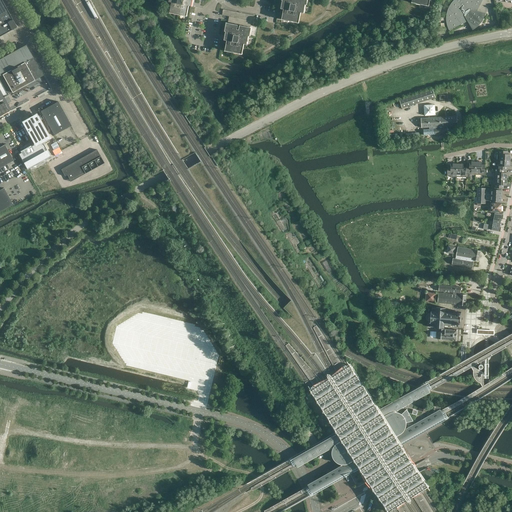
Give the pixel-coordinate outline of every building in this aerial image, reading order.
[(0,0),(0,36),(12,30),(16,28),(16,27),(1,0),(0,0)] [(170,0),(170,2),(172,2),(170,11),(170,12),(174,13),(175,12),(183,14),(183,15),(187,16),(187,15),(189,6),(191,6),(191,2),(192,2),(192,0),(170,0)] [(282,0),(282,5),(283,5),(282,9),(284,9),(282,18),(282,19),(286,20),(287,19),(295,21),(294,22),(299,23),(299,22),(301,13),(303,13),(303,9),(305,9),(306,1),(307,1),(307,0),(295,0),(296,0),(293,0),(282,0)] [(476,11),(482,0),(454,0),(455,0),(451,4),(449,8),(447,13),(447,18),(447,23),(447,25),(447,26),(448,26),(448,27),(448,28),(449,30),(467,21),(473,30),(474,29),(476,28),(479,25),(480,23),(482,21),(484,17),(484,16),(485,14),(476,11)] [(223,9),(222,15),(229,17),(228,23),(227,23),(226,27),(227,28),(225,36),(226,36),(225,40),(227,41),(225,50),(226,50),(225,51),(230,51),(230,50),(238,52),(238,53),(242,54),(242,53),(243,53),(244,44),(246,44),(247,40),(248,40),(250,32),(251,32),(251,28),(250,28),(252,21),(253,21),(254,15),(242,13),(240,25),(239,32),(237,31),(238,25),(239,25),(241,13),(223,9)] [(0,90),(4,97),(12,93),(13,94),(17,92),(18,93),(27,88),(25,85),(43,76),(33,58),(26,45),(0,59),(0,90)] [(4,97),(0,90),(0,116),(9,111),(11,110),(4,97)] [(433,90),(399,101),(402,108),(435,98),(433,90)] [(71,126),(58,102),(40,111),(54,135),(71,126)] [(425,116),(432,116),(436,115),(435,104),(424,105),(425,116)] [(36,113),(21,122),(35,147),(50,139),(36,113)] [(444,126),(447,126),(457,125),(457,116),(421,118),(422,128),(444,126)] [(447,133),(447,126),(444,126),(444,128),(428,129),(428,135),(447,133)] [(0,167),(13,161),(5,145),(0,147),(0,167)] [(71,182),(104,164),(97,150),(61,170),(65,177),(67,175),(71,182)] [(497,160),(510,161),(511,154),(506,154),(506,151),(508,151),(498,151),(497,160)] [(510,167),(510,161),(497,160),(497,166),(498,166),(498,169),(506,169),(506,167),(510,167)] [(475,175),(476,162),(469,161),(469,166),(466,166),(466,173),(469,174),(469,175),(475,175)] [(482,162),(476,162),(475,175),(485,175),(485,165),(485,166),(482,166),(482,162)] [(456,177),(457,164),(451,163),(451,168),(448,168),(448,166),(447,166),(447,175),(450,175),(450,177),(456,177)] [(466,177),(466,173),(466,166),(467,164),(466,164),(466,168),(463,168),(463,164),(457,164),(456,177),(466,177)] [(507,170),(506,169),(498,169),(494,169),(494,179),(507,179),(507,173),(503,173),(503,170),(507,170)] [(507,185),(507,179),(494,179),(493,185),(495,185),(494,188),(504,188),(502,188),(502,185),(507,185)] [(0,190),(0,211),(13,204),(11,204),(3,189),(4,188),(0,190)] [(477,188),(477,197),(474,197),(474,203),(485,204),(486,188),(477,188)] [(501,212),(501,204),(490,204),(490,211),(501,212)] [(473,260),(478,261),(480,252),(458,247),(456,259),(453,258),(452,264),(472,268),(473,260)] [(450,294),(439,293),(438,303),(456,305),(457,305),(461,305),(462,305),(465,305),(466,296),(460,295),(461,287),(440,285),(439,291),(454,293),(453,293),(453,295),(452,294),(452,293),(450,293),(450,294)] [(436,303),(437,295),(428,294),(428,302),(436,303)] [(443,329),(450,330),(450,328),(450,324),(453,324),(453,326),(454,327),(455,327),(456,326),(456,325),(457,325),(457,326),(460,326),(460,322),(460,316),(461,316),(461,313),(458,312),(458,313),(457,313),(457,312),(456,312),(456,311),(455,311),(454,311),(454,312),(454,313),(446,313),(446,309),(445,309),(445,308),(436,308),(432,308),(432,312),(431,312),(431,313),(429,313),(428,314),(427,315),(426,316),(426,317),(426,318),(426,319),(427,320),(428,321),(427,326),(430,327),(434,327),(434,328),(444,328),(443,329)] [(457,330),(450,330),(443,329),(442,329),(441,333),(438,332),(438,339),(456,340),(457,330)] [(343,370),(374,419),(383,413),(379,408),(352,365),(350,366),(343,370)] [(332,377),(362,424),(374,419),(343,370),(332,377)] [(323,383),(353,430),(362,424),(332,377),(323,383)] [(314,389),(343,435),(353,430),(323,383),(314,389)] [(314,397),(340,437),(343,435),(314,389),(311,391),(314,397)] [(386,454),(390,452),(389,450),(402,443),(397,436),(400,434),(401,434),(402,433),(403,432),(404,430),(405,429),(406,428),(406,427),(406,426),(406,425),(406,424),(406,423),(413,421),(407,409),(402,414),(401,414),(400,413),(399,413),(398,413),(398,412),(397,412),(396,412),(395,412),(394,412),(393,412),(392,412),(391,413),(390,413),(389,414),(384,416),(380,409),(371,414),(333,435),(337,441),(339,444),(338,445),(337,445),(336,445),(336,446),(335,447),(334,447),(334,448),(334,449),(333,449),(333,450),(333,451),(332,451),(332,452),(332,453),(332,454),(332,455),(332,456),(332,457),(332,458),(333,458),(333,459),(333,460),(334,461),(335,462),(335,463),(336,463),(337,464),(338,465),(339,465),(339,466),(340,466),(341,466),(342,466),(343,466),(344,466),(345,466),(346,466),(347,466),(348,466),(348,465),(349,465),(350,465),(354,471),(371,461),(372,462),(376,460),(379,461),(379,464),(382,467),(383,468),(385,468),(386,468),(388,467),(389,466),(389,465),(390,464),(390,462),(388,459),(386,458),(386,454)] [(398,458),(408,452),(401,442),(391,447),(398,458)] [(387,464),(398,458),(391,447),(380,453),(387,464)] [(398,458),(417,467),(415,463),(408,452),(398,458)] [(369,474),(378,469),(371,458),(362,464),(369,474)] [(387,464),(395,477),(417,467),(398,458),(387,464)] [(365,477),(369,474),(362,464),(358,466),(365,477)] [(378,469),(386,482),(395,477),(387,464),(378,469)] [(399,483),(418,468),(417,467),(395,477),(399,483)] [(399,483),(412,505),(427,491),(430,489),(426,482),(425,480),(420,472),(418,468),(399,483)] [(369,474),(377,487),(386,482),(378,469),(369,474)] [(365,477),(373,490),(377,487),(369,474),(365,477)] [(390,488),(399,483),(395,477),(386,482),(390,488)] [(381,493),(390,488),(386,482),(377,487),(381,493)] [(390,488),(403,510),(412,505),(399,483),(390,488)] [(388,504),(392,511),(400,511),(403,510),(390,488),(381,493),(388,504)] [(381,493),(377,496),(382,504),(386,511),(392,511),(388,504),(381,493)]
